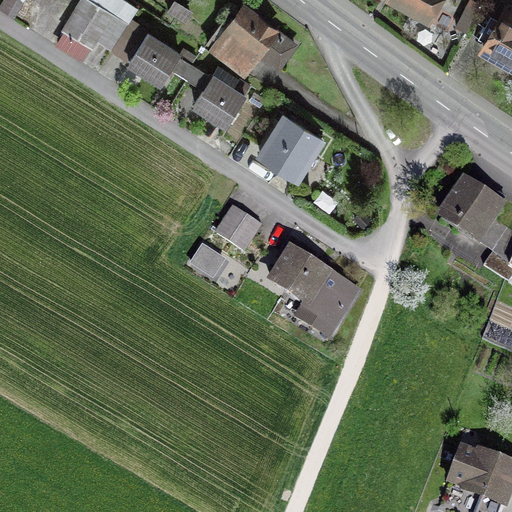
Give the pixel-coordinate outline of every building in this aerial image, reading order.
[(124,26),(85,0),(82,0),(63,32),(88,48),(94,38),(110,48),(124,26)] [(391,0),(424,18),(434,0),(391,0)] [(182,20),(187,11),(172,2),(166,11),(182,20)] [(205,45),(241,72),(257,52),(276,66),(292,45),(257,19),(256,20),(241,8),(234,17),(229,13),(205,45)] [(482,49),(511,66),(511,11),(508,18),(501,14),(482,49)] [(111,49),(126,58),(142,32),(128,23),(111,49)] [(169,67),(186,78),(192,67),(176,56),(177,54),(146,34),(127,63),(159,83),(169,67)] [(209,78),(192,67),(186,78),(203,88),(192,104),(224,125),(243,96),(211,76),(209,78)] [(257,153),(295,178),(320,140),(282,115),(257,153)] [(440,218),(509,263),(511,255),(511,232),(490,219),(503,199),(486,188),(481,196),(463,184),(440,218)] [(215,235),(241,252),(257,228),(231,211),(215,235)] [(205,244),(193,261),(213,276),(226,259),(205,244)] [(332,327),(354,293),(290,253),(271,283),(304,304),(302,308),(332,327)] [(511,274),(511,268),(510,267),(507,266),(508,266),(489,254),(481,267),(507,283),(511,274)] [(448,483),(502,504),(511,478),(511,469),(461,450),(448,483)]
